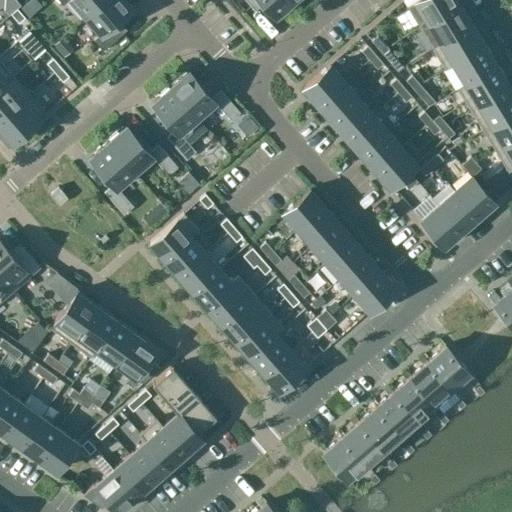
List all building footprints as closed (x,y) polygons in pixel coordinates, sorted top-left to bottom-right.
[(59,0),(62,4),(66,0),(70,0),(84,16),(102,0),(59,0)] [(113,23),(127,10),(132,6),(127,1),(126,0),(102,0),(84,16),(100,33),(93,39),(102,50),(122,33),(113,23)] [(256,0),(261,0),(275,15),(292,0),(246,0),(251,5),(256,0)] [(403,0),(419,26),(458,3),(456,0),(403,0)] [(470,23),(458,3),(419,26),(432,47),(470,23)] [(18,22),(24,17),(16,7),(10,13),(18,22)] [(444,67),(453,62),(483,44),(470,23),(432,47),(444,67)] [(22,35),(19,38),(35,56),(44,48),(37,39),(29,30),(22,35)] [(381,52),(387,46),(379,37),(373,42),(381,52)] [(369,59),(375,53),(367,44),(361,50),(369,59)] [(453,62),(465,83),(495,64),(483,44),(453,62)] [(381,52),(389,61),(395,55),(387,46),(381,52)] [(377,68),(383,63),(375,53),(369,59),(377,68)] [(54,71),(60,66),(52,57),(46,62),(54,71)] [(302,87),(317,104),(344,81),(329,63),(302,87)] [(508,85),(495,64),(465,83),(457,88),(470,109),(508,85)] [(62,80),(68,75),(60,66),(54,71),(62,80)] [(188,70),(170,86),(197,116),(214,101),(230,119),(240,111),(220,89),(211,97),(188,70)] [(0,86),(13,75),(13,74),(5,81),(0,74),(0,86)] [(411,74),(405,79),(413,88),(419,83),(411,74)] [(0,118),(29,93),(13,75),(0,86),(0,118)] [(397,92),(403,86),(395,77),(389,82),(397,92)] [(358,97),(344,81),(317,104),(332,120),(358,97)] [(413,88),(421,97),(427,92),(419,83),(413,88)] [(511,110),(511,91),(508,85),(470,109),(482,129),(511,110)] [(197,116),(170,86),(152,102),(175,128),(166,136),(186,158),(195,150),(179,132),(197,116)] [(405,101),(411,95),(403,86),(397,92),(405,101)] [(0,118),(0,128),(11,142),(45,112),(29,93),(0,118)] [(332,120),(346,137),(373,113),(358,97),(332,120)] [(432,119),(424,110),(417,115),(425,124),(432,119)] [(511,110),(482,129),(495,149),(511,138),(511,110)] [(373,113),(346,137),(360,153),(387,130),(373,113)] [(432,119),(440,128),(446,123),(438,113),(432,119)] [(247,116),(237,124),(247,136),(257,127),(247,116)] [(432,119),(425,124),(433,133),(440,128),(432,119)] [(446,123),(440,128),(448,137),(454,132),(446,123)] [(126,125),(108,140),(134,171),(152,155),(168,174),(177,166),(158,144),(149,151),(126,125)] [(360,153),(374,169),(401,146),(387,130),(360,153)] [(511,138),(495,149),(511,178),(511,138)] [(116,186),(127,177),(134,171),(108,140),(90,156),(113,182),(104,190),(123,213),(133,205),(116,186)] [(416,163),(401,146),(374,169),(389,186),(416,163)] [(428,160),(434,166),(443,158),(438,152),(428,160)] [(461,163),(466,169),(475,161),(470,155),(461,163)] [(434,166),(428,160),(419,168),(425,174),(434,166)] [(475,161),(466,169),(472,175),(481,167),(475,161)] [(188,173),(178,182),(188,193),(197,184),(188,173)] [(418,180),(413,174),(404,182),(409,188),(418,180)] [(470,174),(453,189),(477,216),(494,201),(470,174)] [(49,193),(58,204),(67,196),(58,186),(49,193)] [(282,211),(297,228),(324,204),(309,188),(282,211)] [(460,230),(477,216),(453,189),(437,203),(460,230)] [(213,202),(205,193),(198,198),(206,207),(213,202)] [(160,203),(155,207),(163,216),(167,212),(160,203)] [(460,230),(437,203),(420,218),(444,245),(460,230)] [(338,221),(324,204),(297,228),(311,244),(338,221)] [(164,258),(198,229),(183,212),(149,241),(164,258)] [(219,222),(227,231),(234,226),(226,217),(219,222)] [(352,237),(338,221),(311,244),(326,261),(352,237)] [(242,235),(234,226),(227,231),(235,240),(242,235)] [(178,275),(205,251),(191,236),(198,229),(164,258),(178,275)] [(352,237),(326,261),(340,277),(366,253),(352,237)] [(266,255),(273,249),(265,240),(258,246),(266,255)] [(0,277),(12,291),(40,266),(23,246),(13,256),(0,241),(0,277)] [(253,267),(256,264),(262,258),(251,246),(242,254),(253,267)] [(273,249),(266,255),(274,264),(281,258),(273,249)] [(192,291),(219,267),(205,251),(178,275),(192,291)] [(381,269),(366,253),(340,277),(354,293),(381,269)] [(262,258),(256,264),(264,273),(270,268),(262,258)] [(219,267),(192,291),(206,307),(240,278),(240,277),(232,283),(219,267)] [(396,286),(381,269),(354,293),(369,310),(396,286)] [(295,287),(301,282),(293,273),(287,278),(295,287)] [(0,301),(12,291),(0,277),(0,301)] [(220,323),(255,294),(240,278),(206,307),(220,323)] [(284,297),(291,291),(283,282),(276,288),(284,297)] [(309,291),(301,282),(295,287),(303,296),(309,291)] [(511,287),(511,286),(493,302),(511,323),(511,287)] [(70,341),(96,305),(76,290),(50,327),(70,341)] [(292,306),(298,300),(291,291),(284,297),(292,306)] [(269,310),(255,294),(220,323),(235,340),(269,310)] [(89,355),(95,348),(116,319),(96,305),(70,341),(89,355)] [(321,322),(330,314),(325,308),(316,316),(321,322)] [(235,340),(249,356),(283,326),(269,310),(235,340)] [(336,320),(330,314),(321,322),(326,328),(336,320)] [(306,324),(311,330),(320,322),(315,316),(306,324)] [(116,319),(95,348),(115,362),(136,333),(116,319)] [(320,322),(311,330),(317,336),(326,328),(320,322)] [(283,327),(283,326),(249,356),(263,372),(290,349),(276,333),(283,327)] [(147,358),(155,347),(136,333),(115,362),(142,381),(159,367),(147,358)] [(0,339),(0,345),(6,350),(11,343),(2,337),(0,339)] [(11,343),(6,350),(16,357),(21,351),(11,343)] [(427,360),(450,386),(468,371),(445,344),(427,360)] [(263,372),(278,389),(305,366),(290,349),(263,372)] [(42,359),(52,366),(57,359),(47,352),(42,359)] [(57,359),(52,366),(62,373),(67,366),(57,359)] [(450,386),(427,360),(409,375),(433,402),(450,386)] [(32,369),(42,376),(47,369),(37,362),(32,369)] [(151,382),(166,399),(184,383),(170,366),(151,382)] [(47,369),(42,376),(52,383),(57,376),(47,369)] [(433,402),(409,375),(392,390),(416,417),(433,402)] [(166,399),(177,411),(178,410),(182,414),(198,399),(184,383),(166,399)] [(472,387),(476,392),(477,393),(482,388),(481,388),(476,383),(472,387)] [(83,386),(78,392),(82,395),(88,399),(93,393),(83,386)] [(77,401),(82,395),(78,392),(72,388),(67,394),(77,401)] [(150,394),(145,388),(136,396),(141,402),(150,394)] [(0,396),(0,429),(2,431),(23,403),(5,390),(0,396)] [(416,417),(392,390),(375,405),(399,432),(416,417)] [(93,393),(88,399),(91,402),(98,406),(102,400),(93,393)] [(91,402),(88,399),(82,395),(77,401),(87,408),(91,402)] [(141,402),(136,396),(127,404),(132,410),(141,402)] [(455,401),(460,407),(465,403),(464,403),(459,397),(455,401)] [(182,414),(197,431),(213,416),(198,399),(182,414)] [(40,415),(23,403),(2,431),(20,444),(40,415)] [(358,420),(381,447),(399,432),(375,405),(358,420)] [(178,410),(177,411),(162,424),(156,417),(155,418),(185,452),(202,437),(197,431),(182,414),(178,410)] [(438,416),(442,422),(443,422),(448,418),(447,418),(442,412),(438,416)] [(58,428),(40,415),(20,444),(37,457),(58,428)] [(103,424),(109,430),(118,422),(112,416),(103,424)] [(139,432),(169,466),(185,452),(155,418),(139,432)] [(341,435),(364,462),(381,447),(358,420),(341,435)] [(103,424),(94,432),(100,438),(109,430),(103,424)] [(431,433),(430,433),(425,427),(421,431),(425,437),(426,437),(431,433)] [(58,428),(37,457),(56,470),(76,441),(58,428)] [(129,453),(152,480),(169,466),(139,432),(138,432),(144,440),(129,453)] [(364,462),(341,435),(323,450),(347,477),(364,462)] [(95,447),(87,438),(81,444),(89,453),(95,447)] [(413,448),(408,442),(403,446),(408,452),(409,452),(413,448)] [(129,453),(113,467),(136,494),(152,480),(129,453)] [(386,461),(391,467),(396,463),(391,457),(386,461)] [(117,511),(136,494),(113,467),(83,493),(101,506),(108,500),(117,511)] [(369,476),(374,482),(379,478),(374,472),(369,476)] [(274,511),(265,501),(252,511),(274,511)]
